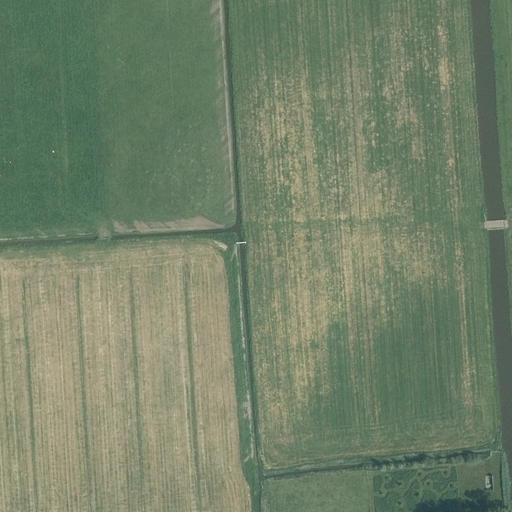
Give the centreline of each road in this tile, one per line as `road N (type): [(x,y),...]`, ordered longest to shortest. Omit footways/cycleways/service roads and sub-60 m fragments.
road 1 (track): [(487,511),(482,493),(495,452),(461,0)]
road 2 (track): [(229,242),(0,255)]
